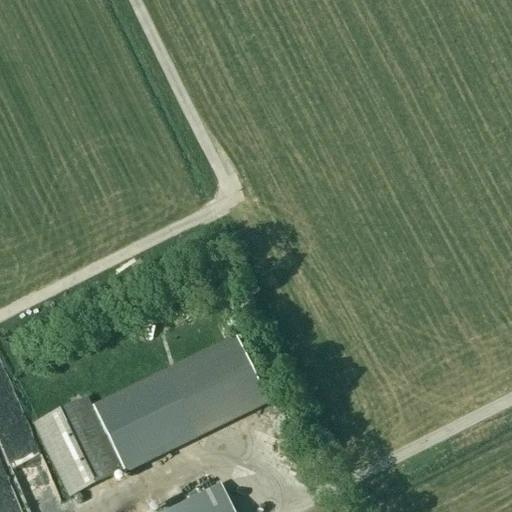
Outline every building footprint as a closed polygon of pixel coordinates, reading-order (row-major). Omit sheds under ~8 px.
[(274,403),(243,337),(97,406),(128,472),(274,403)] [(0,432),(12,457),(28,449),(0,389),(0,432)] [(123,472),(87,398),(32,425),(69,498),(123,472)] [(231,511),(218,484),(161,511),(231,511)] [(22,511),(14,493),(0,498),(0,511),(22,511)]
